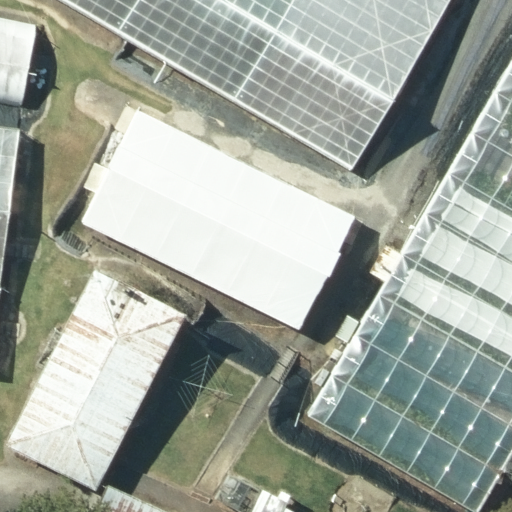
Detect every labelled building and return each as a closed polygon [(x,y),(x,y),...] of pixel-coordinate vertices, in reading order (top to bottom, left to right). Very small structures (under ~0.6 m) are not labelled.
[(73,0),(355,163),(450,0),(73,0)] [(0,102),(23,106),(38,23),(0,16),(0,102)] [(309,408),(481,510),(504,471),(511,475),(511,65),(407,247),(391,238),(374,269),(386,276),(309,408)] [(86,218),(304,324),(358,211),(140,105),(86,218)] [(0,312),(22,122),(0,119),(0,312)] [(12,437),(101,483),(192,303),(103,257),(12,437)] [(216,498),(244,511),(284,511),(291,498),(230,469),(216,498)] [(96,511),(183,511),(111,479),(96,511)]
